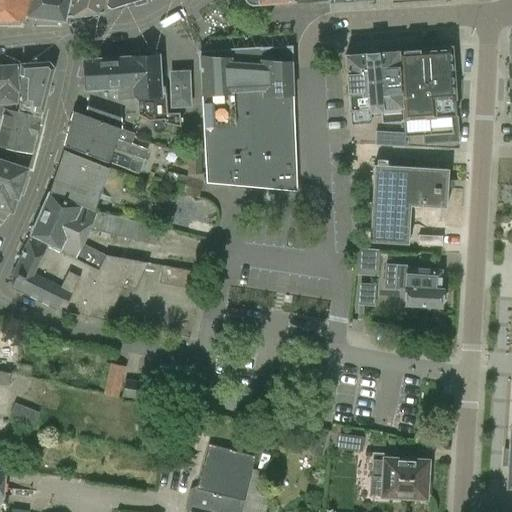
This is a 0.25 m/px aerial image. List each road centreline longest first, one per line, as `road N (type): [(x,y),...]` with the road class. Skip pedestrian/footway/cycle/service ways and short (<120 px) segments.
road 1 (residential): [(461,511),(487,15)]
road 2 (residential): [(66,34),(68,67),(46,159),(0,268)]
road 3 (residential): [(311,38),(330,23),(487,15)]
road 4 (residential): [(0,299),(39,318),(123,338)]
road 5 (residential): [(66,34),(135,25),(182,0)]
